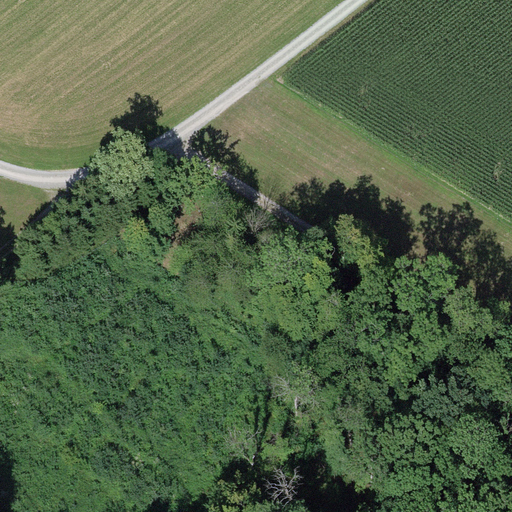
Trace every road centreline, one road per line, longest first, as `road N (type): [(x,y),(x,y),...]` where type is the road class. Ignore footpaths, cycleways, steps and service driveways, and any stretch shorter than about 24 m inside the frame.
road 1 (track): [(511,353),(179,143)]
road 2 (track): [(355,0),(179,143)]
road 3 (track): [(179,143),(72,185),(0,167)]
road 4 (track): [(0,284),(72,185)]
